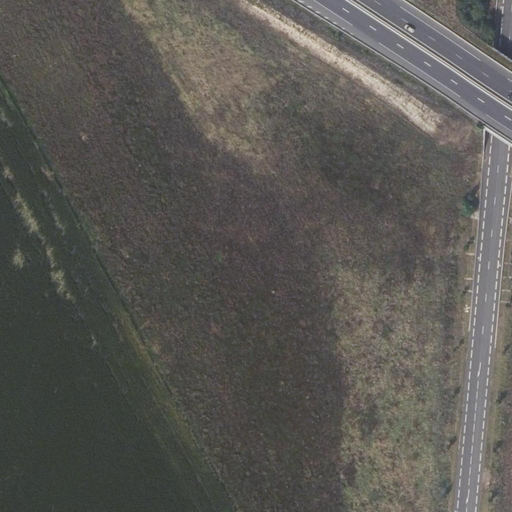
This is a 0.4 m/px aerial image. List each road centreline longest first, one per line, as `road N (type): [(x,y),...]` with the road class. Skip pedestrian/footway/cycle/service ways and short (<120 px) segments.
road 1 (tertiary): [(511,5),(466,511)]
road 2 (motorway): [(329,0),(511,119)]
road 3 (motorway): [(511,89),(374,0)]
